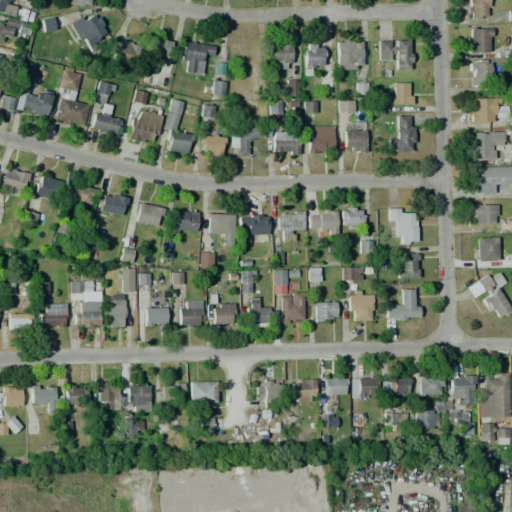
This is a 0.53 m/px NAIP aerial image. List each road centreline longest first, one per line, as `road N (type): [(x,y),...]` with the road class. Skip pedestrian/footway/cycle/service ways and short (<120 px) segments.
road 1 (residential): [(511,343),(0,358)]
road 2 (residential): [(442,178),(200,182),(0,135)]
road 3 (residential): [(447,345),(435,0)]
road 4 (residential): [(436,10),(240,16),(149,0)]
